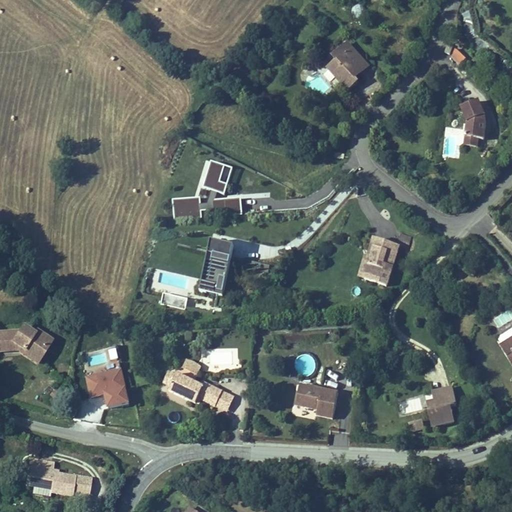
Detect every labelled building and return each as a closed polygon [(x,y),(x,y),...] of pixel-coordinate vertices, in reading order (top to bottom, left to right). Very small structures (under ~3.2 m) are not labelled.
[(364,3),(351,5),(353,19),(365,17),(364,3)] [(350,79),(363,66),(347,48),(333,60),(337,65),(328,72),(348,94),(356,86),(354,83),(350,79)] [(461,58),(465,51),(460,49),(457,56),(461,58)] [(354,83),(367,71),(363,66),(350,79),(354,83)] [(484,143),(486,129),(482,120),(485,119),(478,104),(461,111),(467,126),(465,141),(475,142),(484,143)] [(461,158),(463,128),(445,128),(444,157),(461,158)] [(207,205),(202,205),(202,200),(173,201),(174,222),(203,220),(202,212),(212,212),(213,218),(243,217),(242,199),(216,201),(218,196),(224,198),(233,173),(211,166),(202,191),(211,194),(207,205)] [(407,248),(410,237),(402,235),(399,245),(407,248)] [(387,285),(399,245),(375,238),(369,259),(371,259),(365,279),(387,285)] [(201,287),(200,294),(223,299),(234,248),(211,243),(207,259),(213,260),(207,288),(201,287)] [(360,277),(365,279),(371,259),(369,259),(365,258),(360,277)] [(207,288),(213,260),(207,259),(201,287),(207,288)] [(188,299),(164,293),(161,306),(186,311),(188,299)] [(0,336),(0,356),(13,356),(19,356),(23,358),(26,354),(42,366),(54,346),(38,336),(36,339),(25,332),(19,336),(0,336)] [(511,339),(499,349),(507,360),(511,355),(511,339)] [(26,354),(23,358),(39,370),(42,366),(26,354)] [(314,371),(313,356),(299,357),(300,372),(314,371)] [(181,367),(197,374),(201,365),(185,357),(181,367)] [(109,409),(131,403),(123,368),(86,377),(91,397),(105,394),(109,409)] [(170,386),(176,375),(169,372),(163,383),(170,386)] [(203,386),(176,373),(176,375),(170,386),(168,390),(198,405),(201,400),(215,406),(222,391),(204,383),(203,386)] [(317,412),(333,415),(338,389),(300,382),(296,402),(318,407),(317,412)] [(433,424),(454,420),(451,405),(457,403),(453,385),(433,389),(435,398),(437,407),(430,409),(433,424)] [(225,411),(232,396),(222,391),(215,406),(225,411)] [(428,400),(430,409),(437,407),(435,398),(428,400)] [(424,428),(422,418),(409,421),(411,431),(424,428)] [(29,462),(26,480),(34,481),(33,493),(51,495),(51,499),(72,501),(75,479),(51,476),(37,474),(38,463),(29,462)] [(37,474),(51,476),(53,465),(38,463),(37,474)] [(93,480),(75,477),(75,479),(72,501),(72,505),(89,507),(93,480)] [(34,481),(26,480),(25,492),(33,493),(34,481)]
